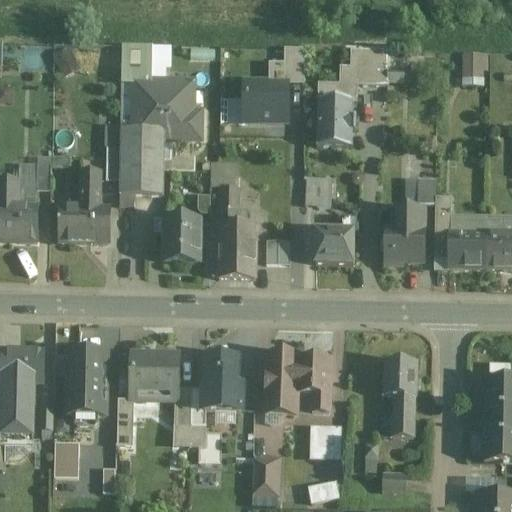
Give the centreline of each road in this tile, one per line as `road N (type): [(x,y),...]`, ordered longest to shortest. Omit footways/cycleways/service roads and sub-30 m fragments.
road 1 (residential): [(0,305),(451,316)]
road 2 (residential): [(447,511),(451,316)]
